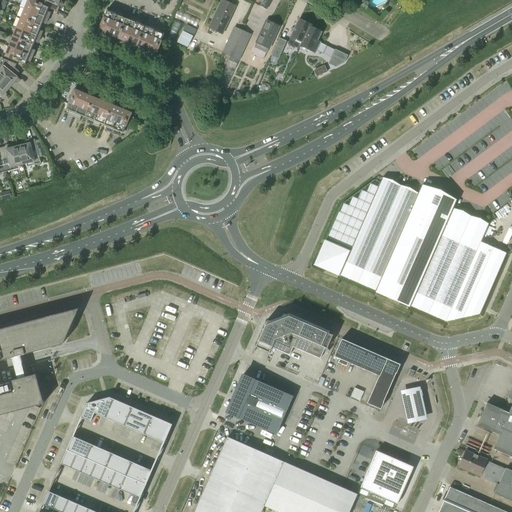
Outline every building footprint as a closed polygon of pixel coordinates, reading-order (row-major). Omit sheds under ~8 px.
[(30,0),(27,0),(24,9),(47,18),(50,13),(47,11),(48,8),(34,2),(35,2),(30,0)] [(35,0),(35,2),(34,2),(48,8),(57,12),(62,1),(59,0),(35,0)] [(184,0),(180,10),(187,12),(186,14),(199,19),(206,0),(184,0)] [(222,34),(235,6),(222,0),(209,27),(222,34)] [(266,10),(271,0),(262,0),(263,0),(260,6),(266,10)] [(24,9),(20,18),(41,27),(42,23),(45,24),(47,18),(24,9)] [(108,35),(117,11),(111,9),(110,12),(106,10),(98,30),(108,35)] [(117,11),(108,35),(117,38),(125,18),(122,17),(123,14),(117,11)] [(125,18),(117,38),(127,42),(136,19),(130,17),(129,20),(125,18)] [(20,18),(16,28),(40,37),(42,31),(39,30),(41,27),(20,18)] [(136,19),(127,42),(136,46),(144,26),(141,24),(142,21),(136,19)] [(302,42),(310,27),(310,25),(299,20),(291,37),(302,42)] [(266,21),(254,48),(266,54),(279,27),(266,21)] [(155,27),(145,50),(155,54),(164,34),(160,32),(163,25),(157,22),(155,27)] [(148,27),(144,26),(136,46),(145,50),(155,27),(149,24),(148,27)] [(230,56),(242,31),(234,27),(222,52),(230,56)] [(302,42),(300,46),(312,51),(317,41),(321,32),(310,27),(302,42)] [(40,37),(16,28),(12,37),(33,45),(34,42),(37,43),(40,37)] [(182,31),(177,43),(187,47),(192,35),(182,31)] [(242,31),(230,56),(238,60),(250,35),(242,31)] [(33,45),(12,37),(9,46),(32,56),(34,50),(31,49),(33,45)] [(286,41),(279,38),(271,56),(278,59),(286,41)] [(32,56),(9,46),(5,56),(25,65),(26,61),(29,62),(32,56)] [(335,67),(344,62),(348,55),(335,49),(328,63),(335,67)] [(0,64),(2,66),(0,68),(0,79),(9,87),(14,82),(16,84),(19,79),(16,76),(19,72),(15,68),(16,64),(2,58),(0,62),(0,64)] [(0,79),(0,96),(3,99),(7,95),(5,93),(9,87),(0,79)] [(74,117),(83,94),(73,89),(65,110),(69,112),(68,114),(74,117)] [(83,94),(74,117),(79,119),(81,116),(84,118),(93,97),(83,94)] [(93,97),(84,118),(88,119),(87,122),(92,125),(102,101),(93,97)] [(102,101),(92,125),(98,127),(100,124),(103,126),(111,105),(102,101)] [(111,105),(103,126),(107,127),(105,130),(111,132),(121,109),(111,105)] [(131,113),(121,109),(111,132),(117,135),(118,132),(122,134),(131,113)] [(137,132),(141,131),(139,127),(130,123),(128,129),(137,132)] [(487,150),(496,139),(490,134),(481,145),(487,150)] [(24,144),(17,146),(22,164),(33,162),(34,165),(41,163),(35,139),(24,142),(24,144)] [(458,143),(433,163),(437,170),(463,150),(458,143)] [(22,164),(17,146),(11,148),(10,145),(0,147),(0,150),(5,172),(11,171),(11,167),(22,164)] [(448,177),(479,155),(474,148),(443,170),(448,177)] [(473,185),(490,173),(485,166),(468,178),(473,185)] [(478,185),(482,192),(498,183),(494,176),(478,185)] [(423,191),(415,187),(412,194),(377,179),(375,183),(368,180),(339,202),(321,242),(322,243),(312,266),(335,276),(334,277),(372,293),(373,292),(408,308),(408,309),(442,324),(476,316),(501,254),(475,243),(482,225),(447,209),(450,203),(441,199),(442,194),(442,191),(441,189),(439,186),(436,185),(434,184),(432,184),(428,185),(425,188),(423,191)] [(0,414),(43,404),(35,374),(24,377),(19,356),(62,344),(78,308),(77,309),(0,328),(0,414)] [(267,320),(255,347),(269,353),(271,347),(289,355),(293,347),(320,359),(324,348),(326,348),(332,335),(283,314),(281,319),(272,322),(267,320)] [(400,364),(391,360),(386,358),(386,359),(355,346),(354,349),(346,345),(347,342),(341,339),(334,356),(339,359),(338,362),(346,366),(348,362),(379,375),(367,403),(380,409),(400,364)] [(292,396),(243,374),(226,413),(275,435),(292,396)] [(511,384),(507,397),(511,399),(511,405),(508,413),(502,411),(502,410),(487,403),(477,426),(492,433),(493,432),(499,435),(493,449),(511,457),(511,384)] [(427,418),(420,386),(400,390),(407,423),(427,418)] [(354,387),(351,396),(364,400),(367,391),(354,387)] [(86,403),(80,418),(81,418),(90,422),(94,413),(162,443),(158,452),(159,452),(171,424),(109,397),(86,403)] [(76,427),(66,450),(145,485),(155,461),(154,461),(150,470),(73,437),(77,427),(76,427)] [(348,511),(357,494),(282,462),(227,437),(193,511),(260,511),(264,506),(277,511),(348,511)] [(66,450),(60,464),(139,498),(145,485),(66,450)] [(511,471),(506,468),(505,470),(486,462),(487,460),(466,450),(459,467),(480,476),(482,471),(486,473),(484,478),(498,485),(494,494),(511,501),(511,471)] [(376,451),(372,460),(360,487),(397,504),(413,467),(376,451)] [(95,511),(49,492),(52,484),(51,484),(48,491),(42,504),(60,511),(95,511)] [(505,511),(450,487),(438,511),(505,511)]
